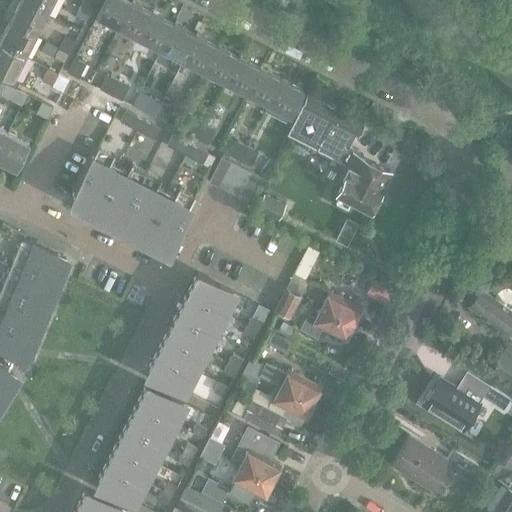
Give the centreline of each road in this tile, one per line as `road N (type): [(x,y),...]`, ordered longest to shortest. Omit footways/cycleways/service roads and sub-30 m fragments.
road 1 (residential): [(333,472),(470,180),(469,150),(435,107),(224,0)]
road 2 (residential): [(51,511),(168,282)]
road 3 (residential): [(168,282),(200,223),(290,269)]
road 4 (residential): [(18,208),(168,282)]
road 5 (residential): [(78,95),(18,208)]
